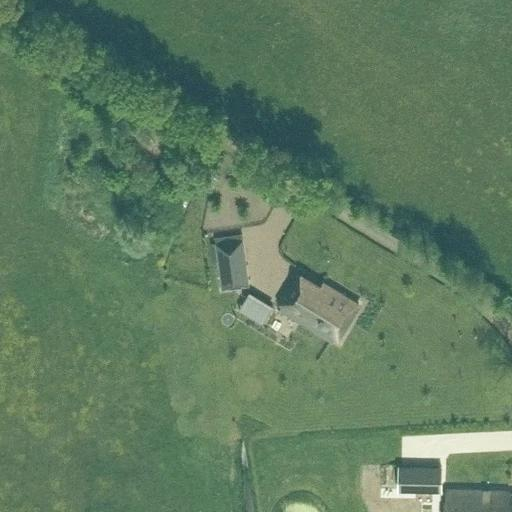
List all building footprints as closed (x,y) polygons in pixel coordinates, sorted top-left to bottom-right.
[(248,282),(243,231),(215,235),(222,286),(243,283),(242,282),(248,282)] [(326,292),(296,274),(279,301),(337,337),(358,302),(330,285),(326,292)] [(249,292),(239,308),(262,322),(272,305),(249,292)] [(415,406),(499,410),(501,383),(365,376),(363,413),(414,415),(415,406)] [(206,397),(205,429),(301,430),(301,422),(337,423),(337,426),(347,426),(347,399),(206,397)] [(398,488),(414,488),(415,464),(399,464),(398,488)] [(283,491),(283,478),(264,479),(264,492),(283,491)] [(445,511),(511,511),(511,496),(508,497),(508,489),(446,488),(445,511)]
